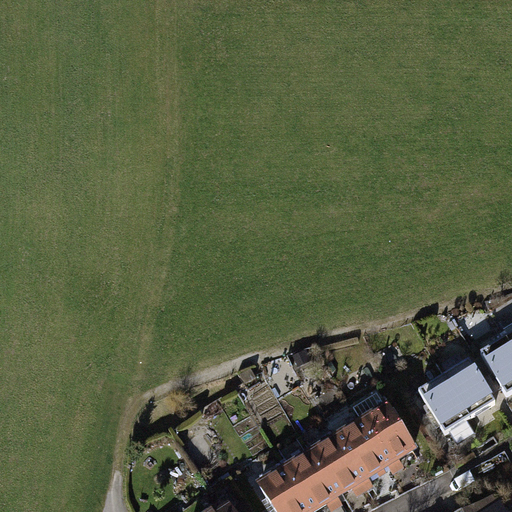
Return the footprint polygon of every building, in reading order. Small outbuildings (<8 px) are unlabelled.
[(511,347),(506,337),(480,353),(509,399),(511,397),(511,347)] [(468,362),(443,378),(472,424),(497,408),(468,362)] [(443,378),(417,394),(446,440),(472,424),(443,378)] [(391,410),(365,426),(397,476),(423,460),(391,410)] [(365,426),(339,442),(371,493),(397,476),(365,426)] [(339,442),(313,459),(345,509),(371,493),(339,442)] [(313,459),(287,475),(310,511),(339,511),(345,509),(313,459)] [(310,511),(287,475),(261,491),(274,511),(310,511)] [(492,500),(467,511),(502,511),(503,511),(498,502),(494,504),(492,500)]
